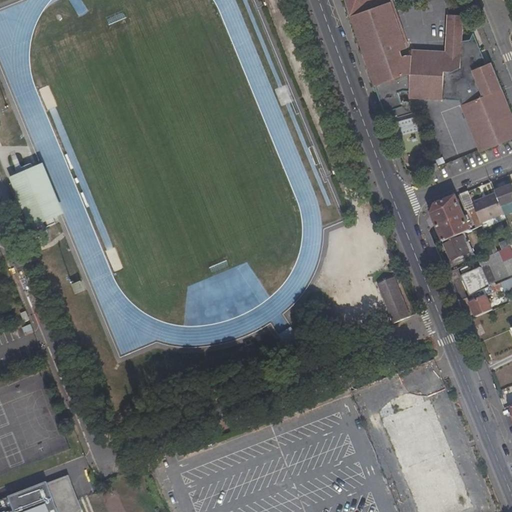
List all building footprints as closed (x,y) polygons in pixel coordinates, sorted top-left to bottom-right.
[(347,0),(353,16),(352,17),(376,87),(386,112),(388,111),(426,99),(443,99),(444,93),(460,94),(463,104),(462,105),(480,151),(481,152),(511,139),(511,112),(492,63),(487,65),(481,67),(470,40),(469,37),(463,38),(464,17),(449,16),(447,52),(413,50),(411,63),(408,55),(405,48),(407,47),(404,37),(390,0),(347,0)] [(481,48),(474,33),(470,40),(481,67),(487,65),(481,51),(480,51),(479,49),(481,48)] [(16,171),(19,176),(12,180),(31,227),(38,224),(41,230),(56,224),(54,218),(61,215),(41,167),(33,170),(31,164),(16,171)] [(434,173),(440,171),(439,168),(438,164),(431,167),(433,171),(434,173)] [(511,213),(511,184),(495,191),(496,193),(505,214),(506,216),(511,213)] [(475,208),(473,202),(469,193),(461,196),(467,211),(469,210),(475,208)] [(505,214),(496,193),(473,202),(475,208),(481,224),(505,214)] [(456,197),(435,205),(432,213),(444,242),(463,235),(470,231),(456,197)] [(469,210),(476,229),(482,226),(481,224),(475,208),(469,210)] [(452,261),(470,253),(463,235),(444,242),(444,243),(452,261)] [(511,238),(503,242),(506,249),(511,246),(511,238)] [(482,267),(462,276),(470,296),(491,288),(490,284),(509,275),(504,263),(484,271),(482,267)] [(377,285),(393,325),(410,317),(394,278),(377,285)] [(502,287),(501,284),(491,288),(470,296),(468,298),(476,318),(494,310),(491,305),(493,304),(492,300),(490,300),(488,296),(501,291),(500,288),(502,287)] [(26,311),(21,313),(24,322),(29,320),(26,311)] [(32,329),(31,324),(23,328),(25,332),(32,329)] [(376,407),(411,511),(475,511),(434,388),(376,407)] [(0,511),(80,511),(82,510),(79,500),(76,501),(69,482),(71,481),(69,475),(0,501),(0,511)]
